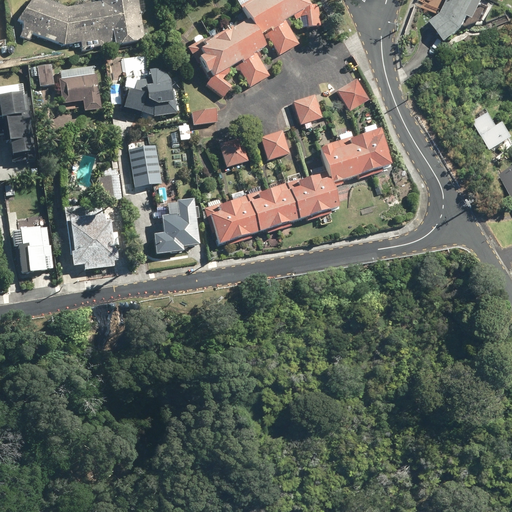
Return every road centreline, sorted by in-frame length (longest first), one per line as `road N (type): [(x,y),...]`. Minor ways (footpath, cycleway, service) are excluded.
road 1 (residential): [(459,223),(403,245),(0,314)]
road 2 (residential): [(381,10),(388,87),(459,223)]
